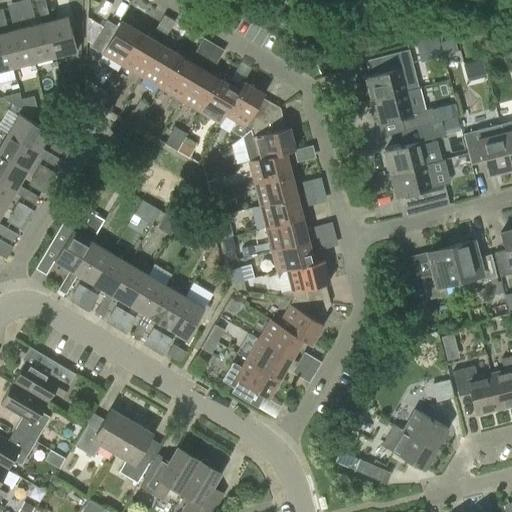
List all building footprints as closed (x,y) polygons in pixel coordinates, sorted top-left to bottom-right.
[(36,0),(35,0),(38,12),(46,10),(43,0),(36,0)] [(24,27),(33,62),(54,57),(45,22),(49,21),(46,10),(38,12),(41,23),(24,27)] [(67,16),(49,21),(45,22),(54,57),(76,51),(67,16)] [(0,33),(3,33),(12,67),(33,62),(24,27),(7,32),(4,20),(0,21),(0,33)] [(90,47),(121,65),(140,32),(120,21),(116,27),(106,20),(90,47)] [(140,32),(121,65),(140,77),(160,44),(140,32)] [(0,70),(12,67),(3,33),(0,33),(0,70)] [(415,40),(420,59),(438,55),(433,36),(415,40)] [(455,39),(440,43),(443,54),(457,51),(455,39)] [(160,44),(140,77),(160,89),(179,56),(160,44)] [(399,68),(365,77),(371,100),(417,88),(407,50),(395,53),(399,68)] [(175,108),(199,67),(179,56),(160,89),(172,96),(168,104),(175,108)] [(199,112),(218,79),(199,67),(175,108),(176,109),(180,101),(199,112)] [(224,115),(238,90),(218,79),(199,112),(219,124),(224,115)] [(231,131),(241,137),(249,130),(280,107),(262,96),(263,94),(243,82),(238,90),(224,115),(236,122),(231,131)] [(423,111),(417,88),(371,100),(377,123),(400,117),(404,131),(419,127),(434,123),(430,109),(423,111)] [(43,94),(46,106),(58,103),(55,91),(43,94)] [(2,99),(20,110),(23,109),(18,93),(1,98),(2,99)] [(104,94),(103,95),(98,104),(110,111),(116,101),(104,94)] [(21,99),(24,111),(50,126),(45,105),(35,108),(32,96),(21,99)] [(280,107),(249,130),(257,159),(285,152),(294,150),(288,127),(286,128),(280,107)] [(137,128),(144,117),(132,110),(125,120),(137,128)] [(38,152),(35,155),(45,161),(50,154),(40,148),(49,132),(18,114),(7,134),(38,152)] [(156,125),(144,117),(137,128),(149,135),(156,125)] [(502,133),(501,133),(510,168),(511,167),(511,121),(500,124),(502,133)] [(419,128),(423,141),(445,135),(442,122),(419,128)] [(502,133),(500,124),(462,134),(470,162),(481,159),(485,175),(510,168),(501,133),(502,133)] [(38,152),(7,134),(0,144),(0,154),(27,170),(35,155),(38,152)] [(170,134),(164,144),(177,151),(182,141),(170,134)] [(196,144),(185,137),(182,141),(177,151),(188,158),(196,144)] [(384,150),(390,174),(425,165),(419,142),(419,141),(403,145),(384,150)] [(253,184),(290,174),(285,152),(257,159),(247,161),(253,184)] [(27,170),(0,154),(0,179),(16,189),(18,185),(27,170)] [(60,160),(50,154),(45,161),(55,167),(60,160)] [(430,187),(425,165),(390,174),(396,197),(416,192),(422,211),(449,204),(443,184),(430,187)] [(259,206),(296,196),(290,174),(253,184),(259,206)] [(298,181),(303,204),(324,199),(319,176),(298,181)] [(23,199),(28,191),(18,185),(16,189),(0,179),(0,204),(5,207),(13,193),(23,199)] [(217,179),(206,182),(209,195),(221,192),(217,179)] [(38,197),(28,191),(23,199),(33,204),(38,197)] [(224,205),(221,192),(209,195),(212,208),(224,205)] [(264,228),(302,218),(296,196),(259,206),(264,228)] [(134,197),(121,239),(138,244),(150,203),(134,197)] [(302,218),(264,228),(270,250),(307,240),(314,238),(311,227),(304,229),(302,218)] [(53,261),(69,270),(73,272),(91,241),(96,233),(76,221),(53,261)] [(229,225),(217,228),(220,240),(231,237),(233,237),(229,225)] [(16,234),(6,228),(2,236),(11,242),(16,234)] [(511,273),(511,229),(500,233),(504,250),(493,254),(499,277),(511,273)] [(237,258),(231,237),(220,240),(226,261),(237,258)] [(285,269),(313,262),(307,240),(270,250),(276,272),(285,269)] [(474,240),(450,246),(459,281),(458,277),(473,274),(475,283),(496,278),(490,254),(478,258),(474,240)] [(91,283),(109,252),(91,241),(73,272),(69,270),(63,280),(70,284),(76,274),(91,283)] [(251,246),(241,248),(243,255),(253,253),(251,246)] [(444,285),(459,281),(450,246),(450,249),(427,255),(431,273),(419,276),(426,300),(446,294),(444,285)] [(100,302),(108,306),(113,296),(110,294),(128,263),(109,252),(91,283),(106,292),(100,302)] [(322,260),(313,262),(285,269),(279,280),(283,297),(293,299),(307,301),(304,289),(328,282),(322,260)] [(128,305),(147,274),(128,263),(110,294),(113,296),(128,305)] [(229,271),(232,283),(243,281),(240,268),(229,271)] [(147,316),(165,285),(147,274),(128,305),(143,314),(147,316)] [(416,278),(406,280),(410,296),(420,293),(416,278)] [(64,295),(70,284),(63,280),(57,290),(64,295)] [(166,327),(184,296),(165,285),(147,316),(143,314),(137,324),(145,328),(151,318),(166,327)] [(203,308),(184,296),(166,327),(185,339),(203,308)] [(239,303),(230,297),(223,308),(233,314),(239,303)] [(307,301),(293,299),(278,324),(302,339),(310,344),(322,324),(301,312),(307,301)] [(102,317),(108,306),(100,302),(94,312),(102,317)] [(258,339),(291,359),(302,339),(278,324),(269,319),(258,339)] [(139,338),(145,328),(137,324),(131,334),(139,338)] [(214,324),(207,336),(216,342),(224,330),(214,324)] [(438,338),(448,357),(456,353),(446,334),(438,338)] [(216,342),(207,336),(200,347),(210,353),(216,342)] [(291,359),(258,339),(246,359),(279,378),(291,359)] [(179,349),(172,344),(166,354),(173,359),(179,349)] [(23,356),(24,361),(12,382),(46,403),(52,392),(61,398),(67,387),(74,374),(28,347),(23,356)] [(308,382),(319,361),(301,351),(289,372),(308,382)] [(503,371),(490,374),(499,409),(511,405),(511,355),(500,359),(503,371)] [(233,387),(231,392),(274,418),(281,406),(267,398),(279,378),(246,359),(241,367),(233,362),(222,380),(233,387)] [(475,415),(499,409),(490,374),(476,377),(473,366),(452,371),(458,396),(470,393),(475,415)] [(14,429),(34,442),(48,418),(40,413),(46,403),(12,382),(0,402),(0,404),(21,417),(14,429)] [(437,402),(452,398),(448,382),(433,386),(437,402)] [(100,445),(113,452),(131,421),(110,409),(97,430),(87,424),(74,446),(93,457),(100,445)] [(415,410),(403,431),(434,448),(446,428),(415,410)] [(152,433),(131,421),(113,452),(125,459),(117,472),(136,483),(149,461),(139,455),(152,433)] [(434,448),(403,431),(393,425),(381,445),(422,469),(434,448)] [(0,466),(7,470),(12,461),(20,465),(34,442),(14,429),(7,441),(0,437),(0,466)] [(169,486),(179,492),(198,461),(177,448),(164,471),(153,464),(141,486),(162,498),(169,486)] [(59,469),(64,459),(50,451),(45,461),(59,469)] [(374,466),(354,457),(349,468),(369,477),(374,466)] [(200,462),(198,461),(179,492),(190,498),(183,510),(185,511),(210,511),(216,502),(206,495),(219,473),(211,468),(213,465),(202,459),(200,462)] [(11,488),(17,476),(7,470),(0,466),(0,511),(1,511),(3,507),(0,504),(0,499),(8,486),(11,488)] [(110,511),(89,500),(81,511),(110,511)] [(17,511),(30,511),(33,508),(23,502),(17,511)]
